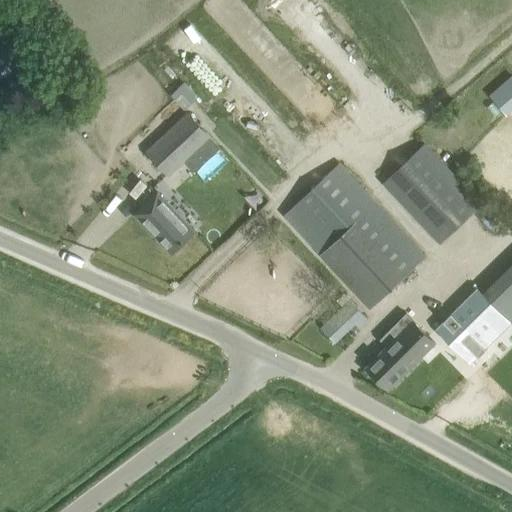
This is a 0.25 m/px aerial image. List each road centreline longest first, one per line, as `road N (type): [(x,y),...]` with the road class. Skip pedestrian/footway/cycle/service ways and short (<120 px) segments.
road 1 (unclassified): [(264,355),(0,239)]
road 2 (unclassified): [(511,487),(264,355)]
road 3 (unclassified): [(264,355),(226,399),(78,511)]
